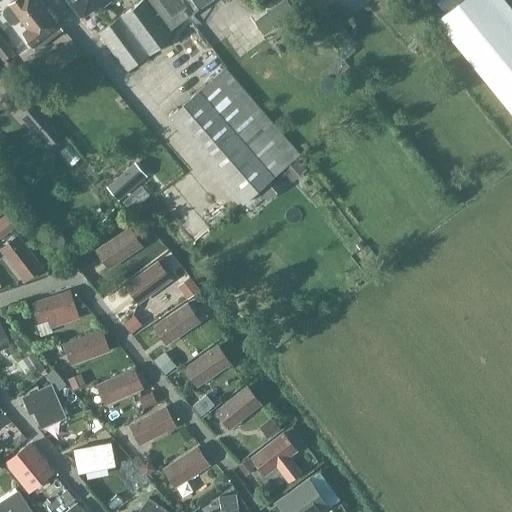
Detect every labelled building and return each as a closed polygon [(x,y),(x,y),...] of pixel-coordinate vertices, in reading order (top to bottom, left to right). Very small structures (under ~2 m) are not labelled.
[(19,16),(26,26),(21,29),(34,46),(60,27),(39,0),(11,0),(10,5),(2,11),(10,23),(19,16)] [(95,11),(110,0),(68,0),(81,17),(93,8),(95,11)] [(142,0),(121,16),(150,54),(173,37),(145,0),(142,0)] [(150,0),(171,28),(210,0),(150,0)] [(460,0),(446,11),(437,19),(511,111),(511,7),(506,0),(460,0)] [(437,0),(446,11),(460,0),(437,0)] [(127,71),(150,54),(121,16),(99,32),(127,71)] [(0,62),(3,60),(15,51),(0,32),(0,62)] [(168,117),(243,203),(258,190),(268,201),(289,181),(280,171),(300,153),(226,67),(168,117)] [(89,71),(66,86),(120,170),(143,155),(89,71)] [(56,125),(41,138),(48,146),(63,133),(56,125)] [(122,173),(108,185),(120,200),(135,187),(122,173)] [(141,184),(123,200),(132,211),(150,195),(141,184)] [(154,201),(146,208),(153,216),(161,209),(154,201)] [(0,234),(2,238),(18,226),(10,215),(0,221),(0,234)] [(117,261),(142,245),(130,228),(98,249),(103,258),(112,253),(117,261)] [(51,238),(51,239),(51,240),(51,241),(52,241),(52,242),(53,243),(53,244),(54,244),(55,244),(55,245),(56,245),(57,245),(58,245),(59,245),(60,244),(61,244),(62,243),(62,242),(63,242),(63,241),(63,240),(64,239),(64,238),(63,237),(63,236),(63,235),(62,235),(62,234),(61,234),(61,233),(60,233),(59,232),(58,232),(57,232),(56,232),(55,232),(55,233),(54,233),(53,233),(53,234),(52,235),(52,236),(51,236),(51,237),(51,238)] [(25,279),(42,267),(18,236),(10,242),(16,250),(8,256),(25,279)] [(75,261),(81,271),(90,265),(84,256),(75,261)] [(160,261),(126,285),(132,294),(141,288),(147,296),(172,278),(160,261)] [(189,298),(200,290),(192,279),(181,287),(189,298)] [(70,289),(33,303),(36,312),(46,309),(52,327),(80,317),(77,309),(87,306),(77,294),(72,295),(70,289)] [(155,325),(161,334),(170,328),(175,337),(200,321),(188,303),(155,325)] [(132,319),(124,326),(131,335),(139,328),(132,319)] [(81,360),(109,349),(102,330),(64,343),(68,353),(77,350),(81,360)] [(22,335),(16,340),(24,351),(31,346),(22,335)] [(186,368),(192,376),(200,371),(206,379),(230,363),(218,345),(186,368)] [(17,362),(26,375),(32,371),(35,375),(46,368),(44,366),(48,363),(41,353),(38,356),(34,351),(17,362)] [(154,362),(164,374),(174,366),(163,354),(154,362)] [(111,390),(115,399),(142,387),(134,368),(98,384),(102,394),(111,390)] [(53,369),(46,375),(58,390),(66,384),(53,369)] [(69,384),(72,391),(85,385),(82,378),(69,384)] [(51,383),(23,395),(31,413),(34,411),(41,426),(66,415),(51,383)] [(238,421),(260,403),(247,387),(217,411),(223,419),(231,413),(238,421)] [(151,391),(141,396),(146,407),(156,403),(151,391)] [(205,399),(192,409),(199,418),(212,408),(205,399)] [(149,439),(175,425),(166,407),(131,425),(136,434),(144,430),(149,439)] [(270,438),(280,430),(272,419),(261,428),(270,438)] [(283,434),(252,458),(259,467),(266,460),(273,468),(277,465),(289,481),(300,472),(288,456),(296,450),(283,434)] [(111,441),(74,448),(78,471),(115,463),(113,454),(111,441)] [(30,444),(7,462),(12,469),(29,490),(52,471),(30,444)] [(184,480),(209,464),(197,447),(165,468),(170,477),(178,472),(184,480)] [(247,462),(239,468),(246,477),(254,471),(247,462)] [(145,464),(140,468),(147,477),(156,471),(151,464),(145,464)] [(222,472),(213,479),(221,488),(230,482),(222,472)] [(129,499),(147,484),(140,475),(122,490),(129,499)] [(318,511),(328,505),(310,480),(278,503),(284,511),(318,511)] [(4,500),(0,502),(0,511),(41,511),(40,511),(38,511),(32,511),(19,490),(17,491),(15,488),(2,496),(4,500)] [(68,489),(47,506),(52,511),(59,511),(75,499),(68,489)] [(221,511),(214,511),(238,511),(238,509),(237,496),(220,497),(221,511)] [(169,511),(149,498),(139,511),(169,511)] [(84,511),(77,503),(65,511),(84,511)]
